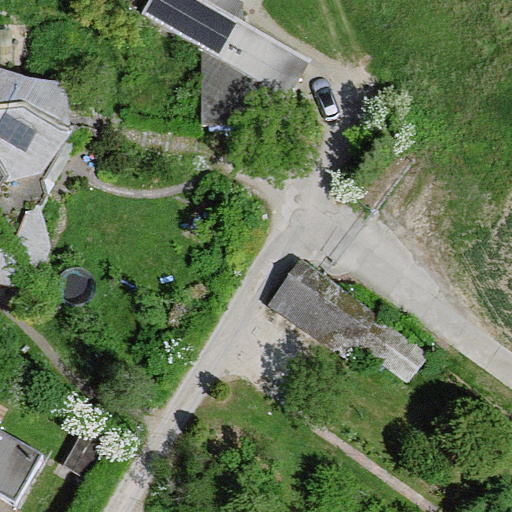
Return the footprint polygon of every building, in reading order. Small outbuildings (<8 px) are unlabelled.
[(193,0),(154,0),(144,19),(205,54),(274,92),(291,102),(311,67),(244,28),(193,0)] [(205,54),(206,127),(272,132),(274,92),(205,54)] [(70,138),(62,93),(25,91),(0,82),(0,277),(25,275),(45,241),(39,217),(48,200),(39,182),(70,138)] [(297,265),(272,302),(344,351),(370,314),(297,265)] [(0,434),(0,494),(19,506),(45,462),(0,434)]
